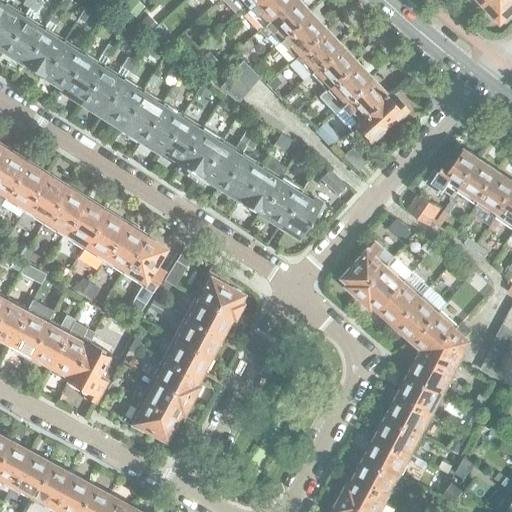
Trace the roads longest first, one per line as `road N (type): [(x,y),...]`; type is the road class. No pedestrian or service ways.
road 1 (residential): [(288,296),(272,273),(0,100)]
road 2 (residential): [(484,85),(459,101),(288,296)]
road 3 (residential): [(286,511),(360,372),(349,340),(288,296)]
road 4 (residential): [(288,296),(184,490)]
road 5 (residential): [(0,388),(184,490)]
road 6 (secondary): [(484,85),(382,0)]
